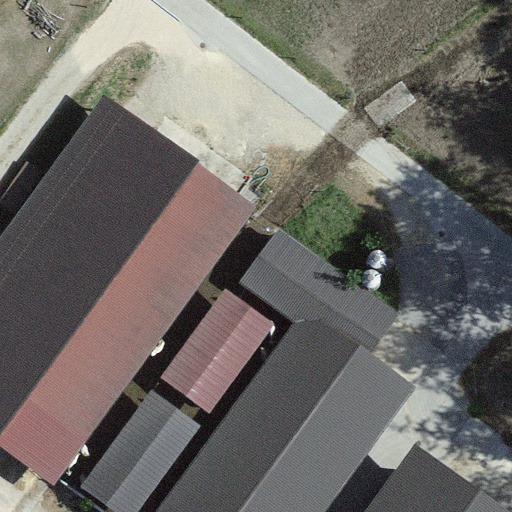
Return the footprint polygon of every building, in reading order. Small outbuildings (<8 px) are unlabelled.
[(0,441),(0,443),(51,481),(251,211),(199,173),(0,441)] [(244,284),(299,324),(361,368),(396,318),(279,235),(244,284)] [(147,364),(160,373),(217,294),(203,284),(147,364)] [(268,331),(226,299),(166,378),(209,410),(268,331)] [(361,368),(299,324),(163,511),(312,511),(398,394),(361,368)] [(154,398),(86,489),(117,511),(131,511),(194,427),(154,398)] [(491,511),(414,457),(374,511),(491,511)]
